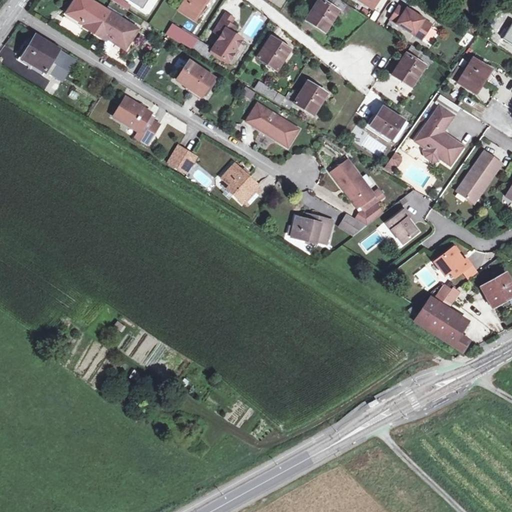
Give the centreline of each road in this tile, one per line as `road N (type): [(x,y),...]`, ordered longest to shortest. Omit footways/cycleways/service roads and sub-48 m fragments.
road 1 (residential): [(12,9),(288,177)]
road 2 (secondary): [(485,361),(380,408),(322,451)]
road 3 (secondary): [(322,451),(485,361)]
road 4 (track): [(460,511),(367,416)]
road 5 (residential): [(252,0),(319,52),(360,66)]
road 6 (secondary): [(209,511),(322,451)]
